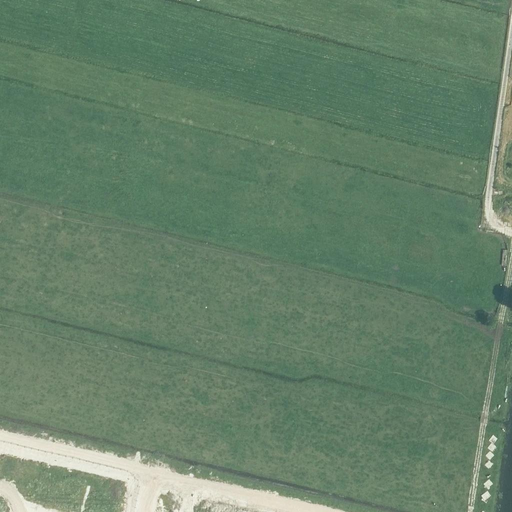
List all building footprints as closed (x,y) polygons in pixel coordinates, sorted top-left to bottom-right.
[(220,207),(215,226),(225,229),(231,210),(220,207)] [(231,210),(225,229),(235,232),(240,213),(231,210)] [(240,213),(235,232),(245,234),(250,216),(240,213)] [(250,216),(245,234),(255,237),(260,219),(250,216)] [(260,219),(255,237),(265,240),(270,222),(260,219)] [(209,248),(206,259),(224,264),(227,253),(209,248)] [(206,259),(203,269),(221,274),(224,264),(206,259)] [(272,268),(270,274),(282,277),(284,271),(272,268)] [(203,269),(200,280),(218,285),(221,274),(203,269)] [(303,270),(301,283),(321,286),(323,273),(303,270)] [(270,274),(269,280),(280,283),(282,277),(270,274)] [(200,280),(197,290),(215,295),(218,285),(200,280)] [(353,280),(351,293),(371,296),(373,283),(353,280)] [(301,283),(300,296),(319,299),(321,286),(301,283)] [(197,290),(193,301),(212,306),(215,295),(197,290)] [(351,293),(349,306),(369,309),(371,296),(351,293)] [(430,298),(428,311),(448,314),(450,301),(430,298)] [(428,311),(426,324),(446,327),(448,314),(428,311)] [(347,322),(345,336),(367,340),(369,326),(347,322)] [(210,327),(206,339),(225,344),(228,333),(210,327)] [(206,339),(203,349),(222,354),(225,344),(206,339)] [(421,340),(419,354),(441,357),(443,343),(421,340)] [(203,349),(200,359),(219,365),(222,354),(203,349)] [(200,359),(197,370),(216,375),(219,365),(200,359)] [(334,367),(330,380),(352,387),(356,373),(334,367)] [(197,370),(194,381),(212,387),(216,375),(197,370)] [(413,393),(411,407),(433,410),(435,396),(413,393)] [(195,404),(190,422),(201,425),(206,407),(195,404)] [(206,407),(201,425),(211,428),(217,410),(206,407)] [(326,407),(324,420),(344,423),(346,410),(326,407)] [(217,410),(211,428),(222,431),(227,413),(217,410)] [(227,413),(222,431),(232,434),(237,416),(227,413)] [(237,416),(232,434),(243,437),(248,419),(237,416)] [(324,420),(322,433),(342,436),(344,423),(324,420)] [(410,429),(408,442),(428,445),(430,432),(410,429)] [(408,442),(406,455),(426,458),(428,445),(408,442)] [(0,469),(1,470),(0,472),(0,476),(7,478),(10,465),(2,464),(4,456),(0,455),(0,469)] [(13,472),(10,484),(17,486),(18,481),(30,484),(35,463),(22,460),(19,473),(13,472)] [(35,463),(30,484),(43,487),(42,492),(49,493),(52,481),(45,479),(48,466),(35,463)] [(59,483),(57,495),(64,497),(64,493),(78,496),(83,474),(69,471),(66,484),(59,483)] [(108,480),(106,490),(124,494),(127,484),(124,483),(124,482),(117,480),(117,482),(108,480)] [(106,490),(104,500),(124,505),(124,504),(122,504),(124,494),(106,490)] [(198,500),(196,511),(200,511),(214,511),(217,504),(208,502),(208,501),(201,499),(201,500),(198,500)] [(105,501),(103,510),(110,511),(122,511),(124,505),(104,500),(105,501)]
